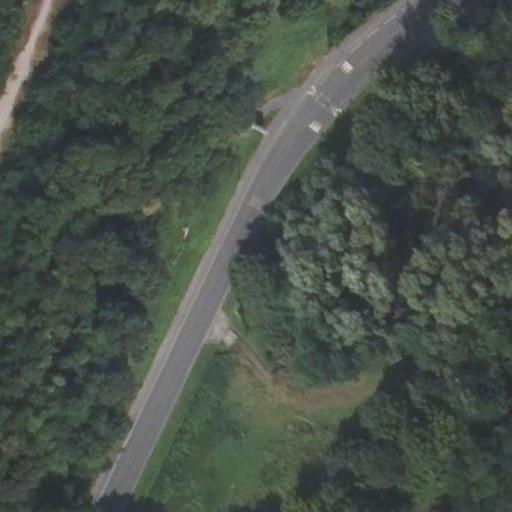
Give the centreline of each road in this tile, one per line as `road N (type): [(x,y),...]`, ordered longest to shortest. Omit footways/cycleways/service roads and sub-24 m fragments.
road 1 (tertiary): [(108,511),(252,214),(314,115)]
road 2 (residential): [(314,115),(351,74),(445,0)]
